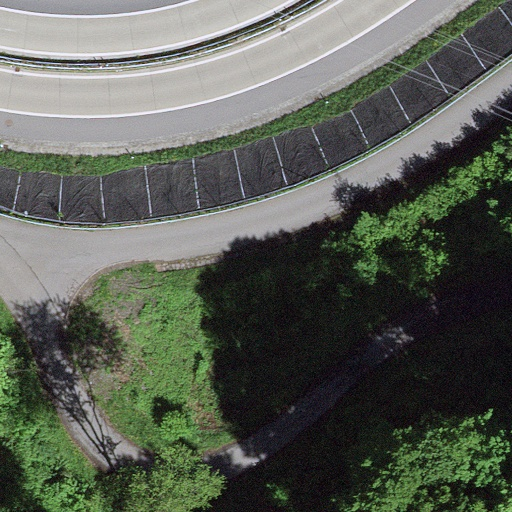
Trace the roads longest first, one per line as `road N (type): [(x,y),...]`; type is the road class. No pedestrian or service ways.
road 1 (track): [(26,253),(44,334),(77,417),(117,459),(171,477),(261,444),(411,328),(511,290)]
road 2 (unclassified): [(511,90),(408,160),(303,210),(107,249),(26,253),(0,246)]
road 3 (motorway): [(0,91),(97,97),(192,85),(281,56),(388,0)]
road 4 (motorway): [(250,0),(130,34),(0,30)]
